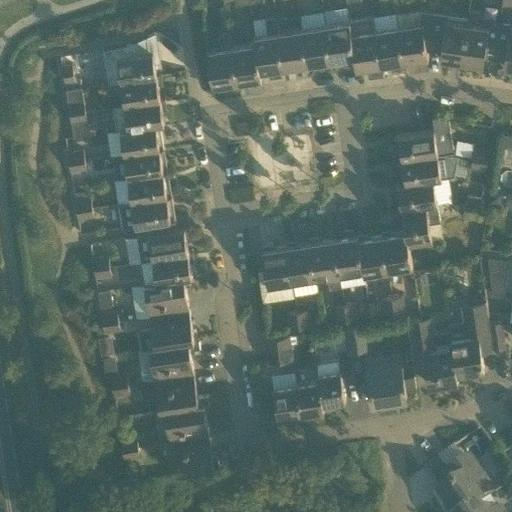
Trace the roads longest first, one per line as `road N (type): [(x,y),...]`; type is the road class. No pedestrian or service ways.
road 1 (residential): [(223,216),(235,276),(223,301),(245,444),(387,425)]
road 2 (residential): [(223,216),(356,193),(340,101)]
road 3 (residential): [(511,98),(429,87),(340,101)]
road 4 (residential): [(340,101),(338,90),(206,112)]
road 5 (residential): [(387,425),(468,414),(511,382)]
